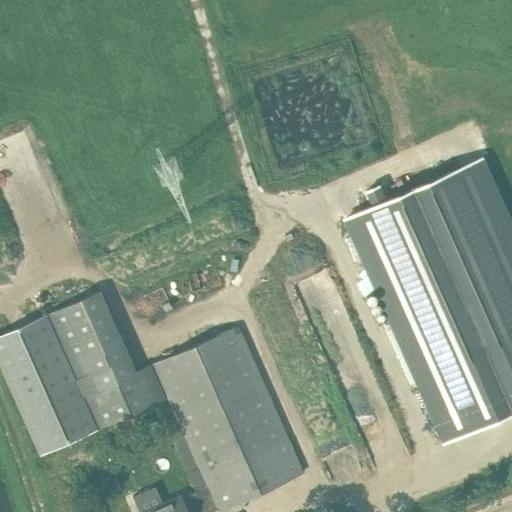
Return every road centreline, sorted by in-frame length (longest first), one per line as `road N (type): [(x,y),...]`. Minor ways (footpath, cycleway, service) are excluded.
road 1 (track): [(328,505),(238,305),(161,331),(83,271),(47,275),(8,309)]
road 2 (track): [(238,305),(265,240),(262,217),(196,0)]
